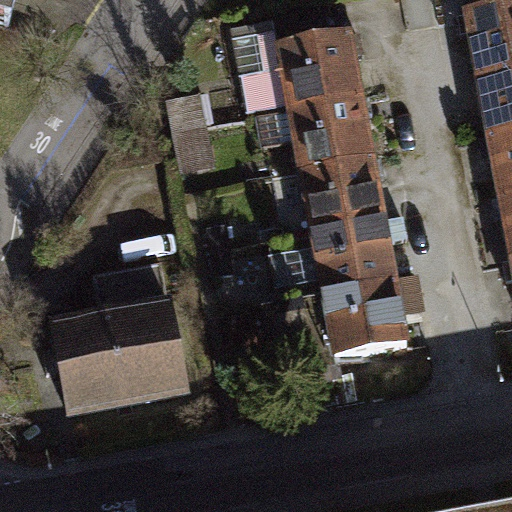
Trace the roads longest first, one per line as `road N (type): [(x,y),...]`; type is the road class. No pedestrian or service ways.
road 1 (residential): [(26,511),(511,423)]
road 2 (residential): [(0,242),(151,0)]
